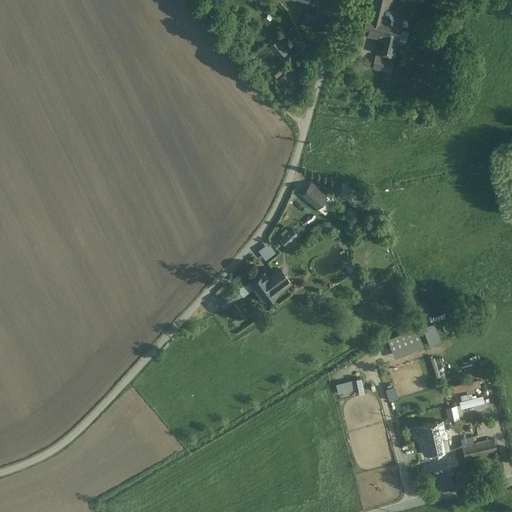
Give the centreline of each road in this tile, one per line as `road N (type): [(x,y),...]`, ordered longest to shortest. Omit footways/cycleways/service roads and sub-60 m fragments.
road 1 (unclassified): [(0,474),(57,448),(92,418),(252,245),(294,165),(342,0)]
road 2 (track): [(201,0),(304,130)]
road 3 (unclassified): [(511,478),(379,511)]
